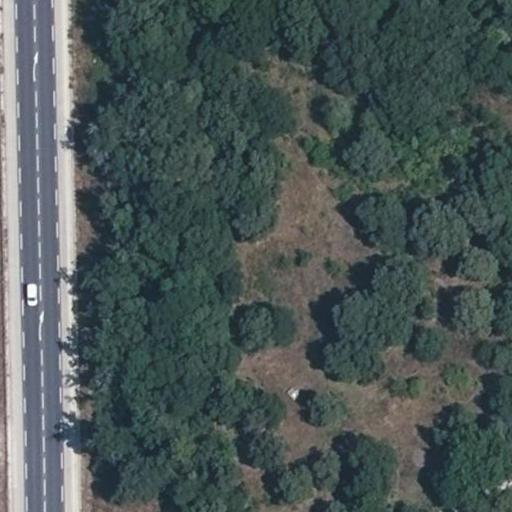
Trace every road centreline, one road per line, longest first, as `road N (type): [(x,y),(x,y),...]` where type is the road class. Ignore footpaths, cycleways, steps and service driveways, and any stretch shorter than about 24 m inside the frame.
road 1 (track): [(488,0),(511,24),(511,467),(457,511)]
road 2 (primary): [(42,511),(35,0)]
